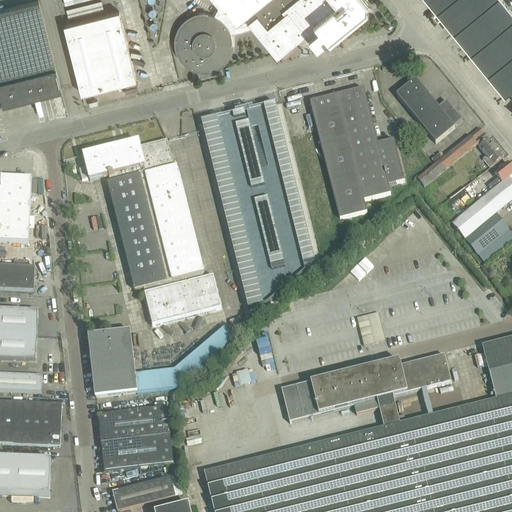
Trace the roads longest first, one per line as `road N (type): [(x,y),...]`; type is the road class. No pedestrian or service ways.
road 1 (unclassified): [(48,134),(425,32)]
road 2 (unclassified): [(90,511),(48,134)]
road 3 (unclassified): [(511,138),(425,32)]
